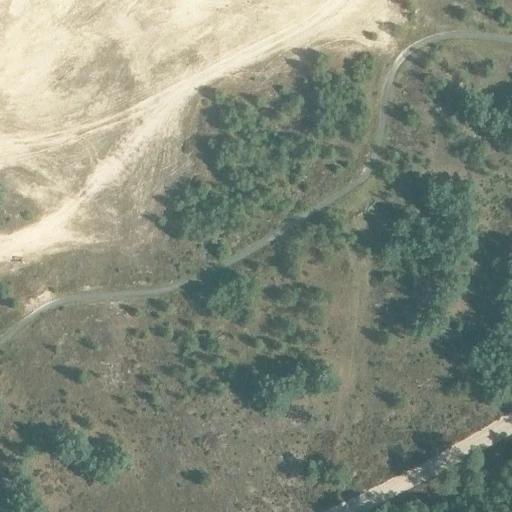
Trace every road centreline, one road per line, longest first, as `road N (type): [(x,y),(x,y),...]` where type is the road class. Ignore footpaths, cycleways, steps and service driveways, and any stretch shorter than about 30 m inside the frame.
road 1 (track): [(0,245),(56,220),(221,66),(341,0)]
road 2 (track): [(345,511),(511,424)]
